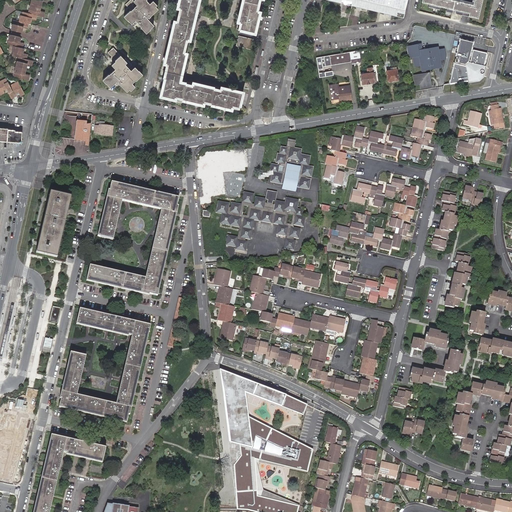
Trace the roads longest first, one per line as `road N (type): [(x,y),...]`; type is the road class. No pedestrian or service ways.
road 1 (secondary): [(282,126),(455,97)]
road 2 (tertiary): [(30,165),(80,0)]
road 3 (residential): [(210,356),(296,387),(366,426)]
road 4 (residential): [(109,0),(85,78),(92,89),(144,105)]
road 5 (residential): [(0,108),(29,113),(65,0)]
road 6 (residential): [(195,223),(210,356)]
road 7 (residential): [(71,293),(100,168)]
road 8 (residential): [(42,418),(71,293)]
road 9 (residential): [(294,39),(396,29),(410,14)]
road 10 (residential): [(257,108),(251,117),(221,122),(144,105)]
road 11 (residential): [(151,431),(169,315)]
